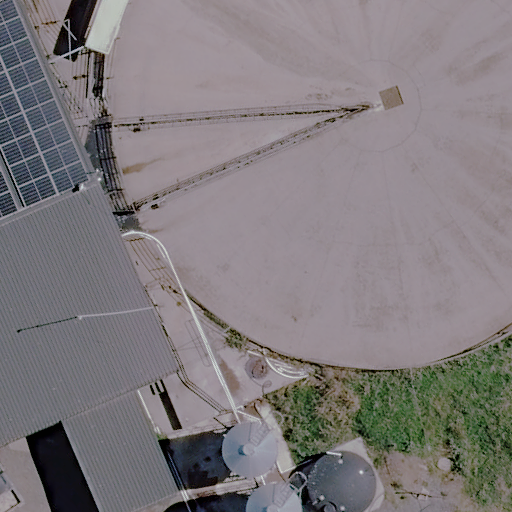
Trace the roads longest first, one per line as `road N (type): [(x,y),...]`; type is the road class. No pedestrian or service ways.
road 1 (track): [(361,119),(511,64)]
road 2 (track): [(462,0),(361,119)]
